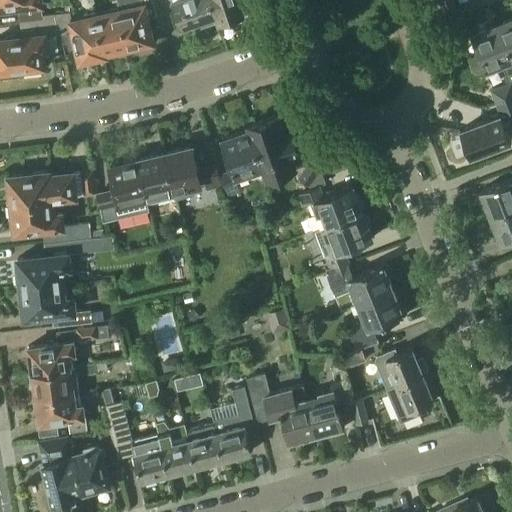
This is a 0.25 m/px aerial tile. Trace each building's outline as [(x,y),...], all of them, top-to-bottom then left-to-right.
[(0,0),(0,7),(20,5),(21,19),(43,17),(43,14),(41,0),(0,0)] [(118,0),(120,5),(128,48),(153,43),(148,16),(158,14),(154,0),(118,0)] [(213,17),(216,16),(217,16),(211,0),(171,0),(181,28),(200,22),(202,27),(215,23),(213,17)] [(211,0),(217,16),(216,16),(219,24),(245,15),(240,0),(211,0)] [(105,53),(128,48),(120,5),(96,10),(105,53)] [(105,53),(96,10),(72,15),(71,11),(57,12),(61,33),(75,31),(81,58),(85,61),(94,59),(97,55),(105,53)] [(45,36),(61,33),(57,12),(43,14),(43,17),(21,19),(23,36),(0,38),(0,70),(1,70),(1,77),(21,75),(21,68),(44,65),(43,49),(47,48),(45,36)] [(511,19),(501,24),(511,53),(511,19)] [(511,53),(501,24),(475,34),(483,55),(473,58),(478,72),(488,68),(488,69),(505,63),(511,83),(511,82),(511,53)] [(511,82),(511,83),(493,90),(497,103),(511,97),(511,82)] [(511,97),(497,103),(501,112),(492,116),(493,118),(461,130),(471,156),(511,140),(511,139),(507,126),(511,123),(511,118),(510,113),(511,111),(511,97)] [(249,125),(249,128),(264,168),(263,169),(266,177),(297,166),(293,153),(299,151),(292,130),(285,132),(279,114),(249,125)] [(223,137),(234,168),(223,172),(231,195),(243,191),(240,184),(254,179),(256,181),(266,177),(263,169),(264,168),(249,128),(223,137)] [(193,146),(165,153),(174,191),(176,198),(196,194),(194,186),(206,183),(207,188),(222,185),(217,165),(198,169),(193,146)] [(147,197),(174,191),(165,153),(138,159),(147,197)] [(313,156),(300,176),(310,184),(324,163),(313,156)] [(150,210),(147,197),(138,159),(111,166),(116,189),(98,194),(104,221),(150,210)] [(93,169),(81,171),(84,195),(96,193),(93,169)] [(9,176),(12,202),(52,198),(84,195),(81,171),(50,174),(49,171),(9,176)] [(492,216),(511,208),(511,178),(482,190),(492,216)] [(327,225),(363,211),(353,185),(324,196),(320,186),(312,189),(299,193),(304,205),(314,201),(319,215),(324,227),(327,225)] [(15,232),(44,229),(45,243),(92,237),(104,235),(103,229),(91,230),(90,224),(63,227),(62,213),(54,214),(52,198),(12,202),(12,203),(8,207),(9,217),(14,220),(15,232)] [(177,201),(168,203),(171,214),(179,212),(177,201)] [(511,208),(492,216),(502,243),(511,239),(511,208)] [(373,238),(363,211),(327,225),(324,227),(316,229),(331,268),(349,262),(344,249),(373,238)] [(92,237),(45,243),(47,254),(18,258),(20,271),(16,275),(17,285),(22,286),(22,288),(66,283),(64,268),(71,267),(69,252),(93,249),(92,237)] [(354,275),(349,262),(331,268),(328,269),(338,295),(354,289),(359,302),(393,289),(388,276),(392,275),(387,262),(354,275)] [(53,314),(55,326),(77,323),(76,311),(74,297),(68,297),(66,283),(22,288),(18,292),(19,302),(24,304),(25,317),(53,314)] [(397,299),(393,289),(359,302),(364,316),(348,322),(358,348),(362,347),(379,340),(374,327),(407,314),(401,298),(397,299)] [(187,314),(195,321),(201,316),(194,308),(187,314)] [(285,308),(268,312),(271,325),(280,330),(290,328),(285,308)] [(91,309),(76,311),(77,323),(104,320),(103,310),(91,311),(91,309)] [(76,328),(78,339),(109,335),(108,324),(104,324),(76,328)] [(32,369),(33,371),(71,365),(69,353),(75,352),(74,339),(29,346),(31,357),(28,359),(29,368),(32,369)] [(366,359),(362,347),(358,348),(344,354),(339,356),(342,369),(366,359)] [(388,389),(398,384),(424,373),(423,371),(428,369),(423,356),(418,359),(413,347),(399,353),(396,347),(377,355),(375,359),(388,389)] [(162,365),(164,372),(183,368),(180,356),(166,360),(162,365)] [(87,363),(88,372),(99,370),(98,362),(87,363)] [(75,365),(71,365),(33,371),(36,396),(74,391),(72,377),(77,376),(75,365)] [(247,376),(259,422),(270,419),(270,417),(264,396),(271,394),(265,372),(247,376)] [(435,399),(424,373),(398,384),(409,410),(435,399)] [(175,379),(178,391),(187,388),(184,376),(175,379)] [(320,396),(308,398),(313,417),(318,434),(345,427),(342,417),(338,400),(349,397),(344,377),(333,380),(335,388),(319,392),(320,396)] [(150,396),(157,394),(160,387),(157,378),(146,381),(150,396)] [(224,458),(250,451),(243,424),(254,421),(251,409),(245,384),(233,388),(239,412),(214,419),(215,422),(224,458)] [(270,417),(270,419),(283,415),(289,442),(318,434),(313,417),(308,398),(305,385),(277,392),(271,394),(264,396),(270,417)] [(114,401),(110,387),(103,389),(107,403),(114,401)] [(76,403),(74,391),(36,396),(37,398),(34,400),(35,409),(38,410),(40,422),(85,415),(83,402),(76,403)] [(352,401),(351,401),(357,424),(370,421),(364,398),(352,401)] [(110,427),(118,458),(135,452),(142,479),(170,472),(163,445),(159,432),(132,439),(122,399),(114,401),(107,403),(106,403),(107,411),(108,417),(110,427)] [(186,423),(170,427),(165,420),(157,422),(159,432),(163,445),(170,472),(197,465),(190,438),(187,429),(186,423)] [(70,423),(71,432),(85,430),(83,421),(70,423)] [(190,438),(197,465),(224,458),(215,422),(187,429),(190,438)] [(85,449),(73,452),(84,491),(88,490),(88,493),(102,489),(101,486),(110,484),(105,465),(119,462),(118,458),(110,427),(100,429),(103,440),(84,445),(85,449)] [(38,439),(44,460),(43,460),(48,481),(47,482),(45,486),(48,497),(51,499),(53,499),(53,501),(74,496),(74,493),(84,491),(73,452),(69,434),(38,439)] [(485,511),(479,496),(459,506),(457,502),(439,510),(439,511),(485,511)]
